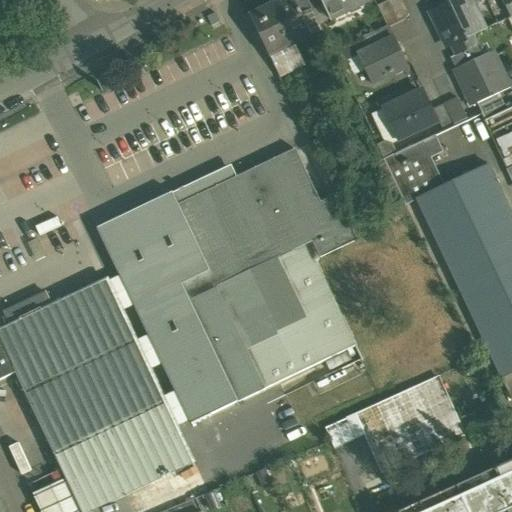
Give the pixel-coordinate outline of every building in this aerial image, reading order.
[(293,0),(278,0),(248,15),(265,48),(290,36),(293,44),(295,44),(310,36),(301,16),(293,0)] [(312,11),(306,0),(293,0),(301,16),(312,11)] [(323,6),(320,0),(306,0),(312,11),(323,6)] [(320,0),(323,6),(329,19),(370,0),(320,0)] [(400,0),(390,0),(377,6),(387,27),(408,16),(400,0)] [(464,0),(457,0),(431,12),(447,47),(451,45),(472,35),(485,29),(474,6),(468,8),(464,0)] [(389,27),(364,39),(369,50),(394,38),(389,27)] [(472,35),(451,45),(456,56),(477,46),(472,35)] [(369,50),(358,55),(372,84),(408,67),(394,38),(369,50)] [(293,44),(268,56),(279,78),(305,66),(295,44),(293,44)] [(456,56),(450,59),(455,69),(483,57),(477,46),(456,56)] [(455,69),(454,70),(471,107),(510,88),(493,52),(483,57),(455,69)] [(421,92),(382,110),(397,141),(438,122),(432,110),(428,100),(425,101),(421,92)] [(454,100),(443,105),(453,126),(454,128),(465,123),(454,100)] [(443,105),(432,110),(438,122),(442,131),(453,126),(443,105)] [(442,153),(434,138),(423,143),(431,158),(442,153)] [(431,158),(423,143),(414,147),(413,147),(395,156),(394,155),(384,160),(405,206),(416,200),(415,199),(444,186),(431,158)] [(99,229),(191,424),(355,346),(314,262),(357,241),(336,197),(321,204),(295,151),(179,206),(173,194),(99,229)] [(444,186),(415,199),(416,200),(459,290),(511,264),(511,216),(488,165),(444,186)] [(511,374),(511,264),(459,290),(501,379),(511,374)] [(52,307),(45,293),(4,313),(11,326),(0,331),(0,380),(16,374),(81,511),(91,511),(194,464),(107,281),(52,307)] [(511,374),(501,379),(511,401),(511,400),(511,374)] [(436,378),(357,414),(366,435),(384,473),(463,437),(436,378)] [(357,413),(347,418),(347,419),(356,439),(366,435),(357,414),(357,413)] [(356,439),(347,419),(336,424),(345,444),(356,439)] [(336,424),(325,429),(334,449),(345,444),(336,424)] [(511,511),(511,461),(456,487),(467,511),(511,511)] [(467,511),(456,487),(402,511),(467,511)] [(195,511),(201,510),(196,499),(164,511),(195,511)]
